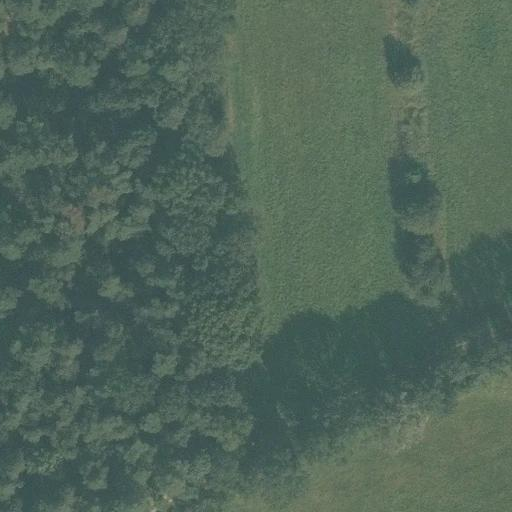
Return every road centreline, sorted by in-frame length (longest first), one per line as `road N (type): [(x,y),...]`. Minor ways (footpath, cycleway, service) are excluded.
road 1 (track): [(511,322),(227,453),(124,511)]
road 2 (track): [(0,462),(59,452),(227,453)]
road 3 (track): [(21,0),(23,93),(0,146)]
